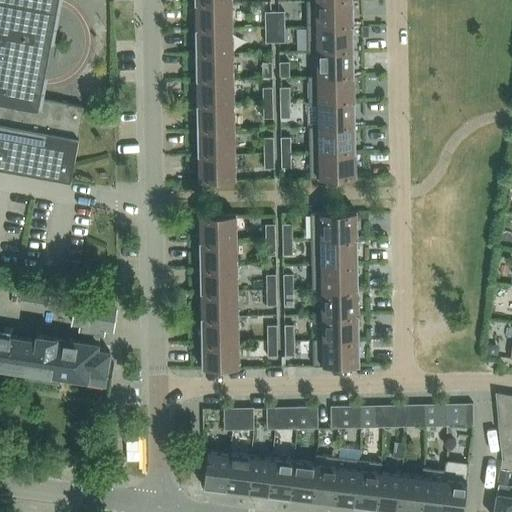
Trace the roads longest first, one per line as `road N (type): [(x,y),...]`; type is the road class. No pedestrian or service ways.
road 1 (unclassified): [(157,388),(149,0)]
road 2 (residential): [(405,383),(399,0)]
road 3 (residential): [(157,388),(405,383)]
road 4 (unclassified): [(138,502),(0,483)]
